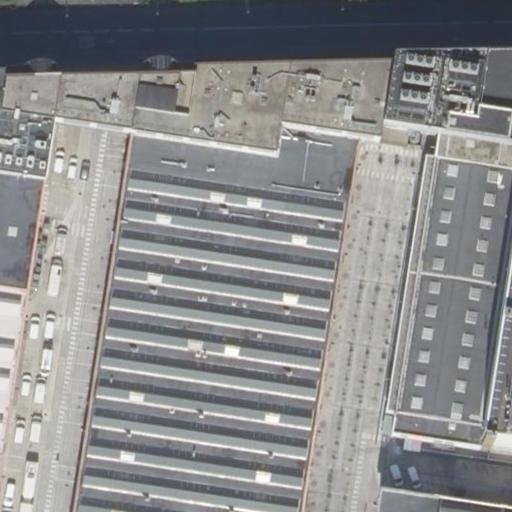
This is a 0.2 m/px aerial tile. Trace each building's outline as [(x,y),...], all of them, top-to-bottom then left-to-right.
[(511,40),(464,41),(394,42),(393,52),(382,126),(438,135),(435,161),(394,417),(391,437),(479,450),(480,443),(511,448),(511,40)] [(72,511),(302,511),(357,142),(379,146),(382,126),(393,52),(297,56),(185,59),(156,60),(149,63),(144,67),(143,73),(143,77),(140,82),(132,133),(72,511)] [(0,471),(54,120),(60,81),(60,78),(60,75),(57,68),(53,62),(44,60),(0,61),(0,471)] [(97,78),(60,78),(60,81),(54,120),(90,126),(132,133),(140,82),(143,77),(97,78)] [(394,417),(435,161),(426,160),(386,416),(394,417)] [(511,511),(511,507),(380,487),(376,511),(511,511)]
